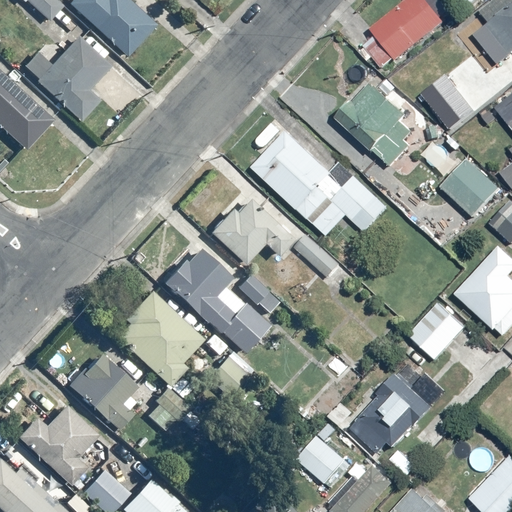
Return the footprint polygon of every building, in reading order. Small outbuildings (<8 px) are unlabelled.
[(23,0),(49,22),(63,7),(55,0),(23,0)] [(158,24),(133,0),(73,0),(71,3),(127,56),(158,24)] [(422,0),(401,0),(365,29),(373,38),(361,47),(379,71),(441,24),(422,0)] [(511,0),(494,0),(469,19),(450,33),(482,75),(467,86),(481,106),(511,82),(511,0)] [(111,66),(78,35),(62,53),(47,40),(23,67),(82,121),(101,100),(90,90),(111,66)] [(470,70),(458,57),(445,69),(457,82),(470,70)] [(56,117),(0,65),(0,124),(27,149),(56,117)] [(409,114),(373,80),(355,99),(350,94),(334,110),(374,148),(393,166),(421,136),(404,120),(409,114)] [(510,127),(511,125),(511,91),(493,106),(510,127)] [(338,163),(330,172),(302,148),(305,145),(273,117),(250,143),(261,153),(248,168),(325,237),(345,215),(363,231),(386,205),(352,175),(338,163)] [(511,149),(509,152),(511,155),(511,165),(500,175),(511,190),(511,189),(511,149)] [(502,190),(468,156),(439,186),(472,219),(502,190)] [(273,258),(293,234),(256,203),(254,206),(244,198),(231,214),(227,211),(207,235),(243,266),(259,246),(273,258)] [(511,242),(511,201),(510,200),(487,224),(509,245),(511,242)] [(325,279),(339,265),(307,232),(292,246),(325,279)] [(511,268),(511,260),(496,246),(453,295),(501,337),(511,324),(511,282),(505,276),(511,268)] [(221,288),(227,280),(227,278),(194,247),(170,273),(176,278),(168,287),(211,327),(213,325),(242,353),(268,325),(247,304),(238,305),(221,288)] [(202,340),(151,290),(111,331),(168,386),(186,368),(180,362),(202,340)] [(465,325),(438,301),(407,336),(434,360),(465,325)] [(135,401),(130,396),(139,386),(103,351),(73,382),(119,428),(132,414),(127,409),(135,401)] [(432,403),(395,372),(348,428),(379,453),(389,441),(395,447),(432,403)] [(155,408),(147,417),(162,432),(186,408),(165,387),(159,394),(150,403),(155,408)] [(97,435),(66,405),(46,426),(37,416),(18,436),(69,485),(85,467),(76,458),(97,435)] [(348,457),(320,433),(297,461),(326,484),(348,457)] [(67,511),(1,453),(0,453),(0,509),(3,511),(67,511)] [(507,511),(511,507),(511,458),(509,456),(467,498),(480,511),(507,511)] [(367,460),(324,505),(331,511),(364,511),(391,484),(367,460)] [(104,511),(124,492),(100,468),(80,489),(103,511),(104,511)] [(187,511),(165,491),(150,477),(122,508),(126,511),(187,511)] [(436,511),(413,489),(391,511),(436,511)] [(253,511),(291,511),(272,493),(253,511)]
